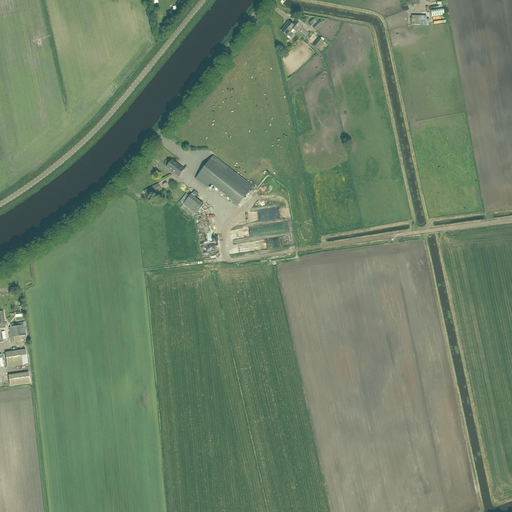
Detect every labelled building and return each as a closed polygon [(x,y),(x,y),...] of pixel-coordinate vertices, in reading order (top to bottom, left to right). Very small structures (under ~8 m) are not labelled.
[(444,8),(431,10),(432,17),(445,15),(444,8)] [(421,25),(430,24),(430,19),(427,19),(427,16),(420,16),(414,16),(414,19),(412,19),(413,25),(419,25),(419,21),(421,21),(421,25)] [(323,24),(320,21),(312,28),(315,31),(323,24)] [(301,26),(296,22),(293,25),(289,22),(285,27),(282,32),(287,36),(293,29),(296,32),(301,26)] [(323,42),(319,38),(313,45),(317,49),(323,42)] [(252,187),(213,156),(196,179),(207,188),(211,183),(238,205),(252,187)] [(184,170),(172,160),(169,164),(168,163),(166,166),(167,167),(179,177),(184,170)] [(161,190),(158,184),(144,191),(148,199),(158,194),(157,192),(161,190)] [(204,205),(191,194),(183,204),(196,215),(198,213),(200,214),(203,210),(201,209),(204,205)] [(25,317),(24,307),(19,307),(20,312),(15,313),(10,314),(11,316),(15,315),(15,318),(25,317)] [(27,336),(25,322),(10,324),(11,327),(9,328),(10,334),(9,334),(9,338),(10,338),(11,343),(21,342),(21,341),(28,340),(27,336)] [(28,365),(26,351),(5,353),(7,368),(28,365)] [(30,384),(29,373),(8,376),(10,387),(30,384)]
